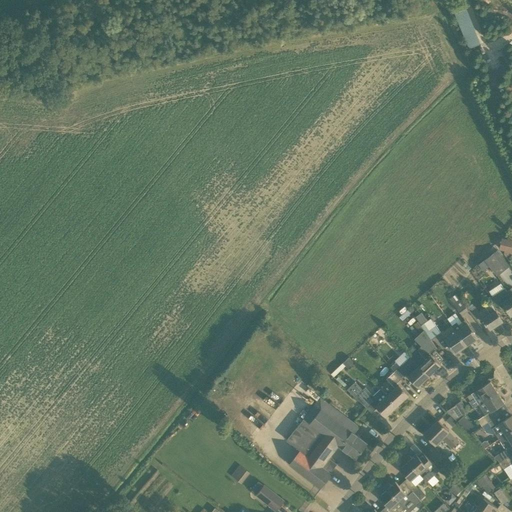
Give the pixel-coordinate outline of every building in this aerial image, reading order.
[(480,43),(466,7),(458,10),(472,46),(480,43)] [(509,251),(511,241),(502,239),(500,249),(509,251)] [(497,275),(505,269),(510,266),(497,250),(485,260),(497,275)] [(484,260),(479,264),(484,271),(489,267),(484,260)] [(505,288),(504,288),(492,296),(498,306),(503,303),(511,315),(511,314),(511,287),(511,288),(507,291),(505,288)] [(462,315),(469,311),(467,308),(457,294),(450,298),(462,315)] [(496,310),(491,303),(479,311),(475,306),(469,310),(476,320),(482,316),(491,329),(503,321),(496,310)] [(422,313),(416,318),(422,325),(428,321),(422,313)] [(421,325),(424,330),(431,339),(441,332),(431,318),(428,321),(422,325),(421,325)] [(478,338),(465,320),(459,324),(457,322),(452,325),(457,331),(467,345),(468,345),(472,342),(478,338)] [(457,331),(452,325),(441,333),(443,335),(455,353),(461,349),(462,349),(466,346),(467,345),(457,331)] [(411,356),(429,376),(441,365),(431,355),(430,355),(429,354),(436,347),(431,339),(424,330),(415,338),(422,346),(411,356)] [(429,376),(411,356),(403,363),(399,359),(391,366),(395,371),(402,379),(407,374),(408,376),(418,387),(429,376)] [(350,358),(343,363),(345,365),(347,367),(353,361),(350,358)] [(399,385),(397,383),(402,379),(395,371),(387,379),(395,388),(388,396),(387,396),(397,406),(409,395),(399,384),(399,385)] [(355,381),(349,387),(347,389),(369,410),(374,404),(376,406),(386,417),(397,406),(387,396),(388,396),(381,388),(373,395),(365,387),(363,389),(355,381)] [(475,398),(479,404),(498,392),(490,381),(472,393),(475,398)] [(488,422),(499,415),(495,409),(505,403),(498,392),(479,404),(486,415),(478,419),(482,426),(488,422)] [(320,398),(303,419),(287,440),(301,450),(290,464),(321,489),(332,474),(331,473),(338,464),(328,456),(337,444),(356,459),(368,444),(354,434),(359,427),(320,398)] [(463,415),(469,411),(462,400),(456,404),(463,415)] [(511,414),(507,418),(503,412),(499,415),(488,422),(499,439),(511,430),(511,414)] [(459,441),(449,431),(438,420),(425,434),(436,445),(442,438),(452,448),(459,441)] [(471,421),(466,427),(470,431),(476,426),(471,421)] [(511,430),(499,439),(501,438),(508,448),(499,454),(503,460),(506,458),(508,457),(511,454),(511,430)] [(439,462),(444,457),(433,446),(428,451),(439,462)] [(420,458),(416,453),(412,458),(410,455),(406,458),(405,458),(419,473),(427,482),(440,470),(424,454),(420,458)] [(511,454),(508,457),(506,458),(503,460),(500,462),(504,469),(510,464),(511,467),(511,454)] [(413,492),(417,488),(411,480),(419,473),(405,458),(406,459),(402,462),(404,464),(400,468),(408,477),(404,481),(413,492)] [(241,483),(249,472),(239,465),(231,476),(241,483)] [(485,474),(477,480),(488,492),(495,486),(485,474)] [(399,485),(396,481),(391,485),(389,483),(385,486),(385,485),(385,486),(403,506),(416,495),(413,492),(404,481),(399,485)] [(263,485),(258,482),(251,491),(256,495),(275,510),(283,501),(263,485)] [(468,486),(465,488),(466,489),(470,491),(472,493),(473,492),(477,486),(472,482),(470,484),(468,486)] [(454,489),(452,491),(456,495),(462,489),(456,483),(452,487),(454,489)] [(385,511),(400,511),(405,508),(403,506),(385,486),(381,490),(384,492),(379,496),(387,505),(383,509),(385,511)] [(417,488),(413,492),(416,495),(419,499),(425,494),(418,487),(417,488)] [(465,498),(470,491),(466,489),(461,495),(465,498)] [(448,503),(455,498),(452,493),(445,498),(448,503)] [(460,504),(465,498),(461,495),(457,502),(460,504)] [(484,511),(495,511),(498,508),(484,498),(477,507),(484,511)]
